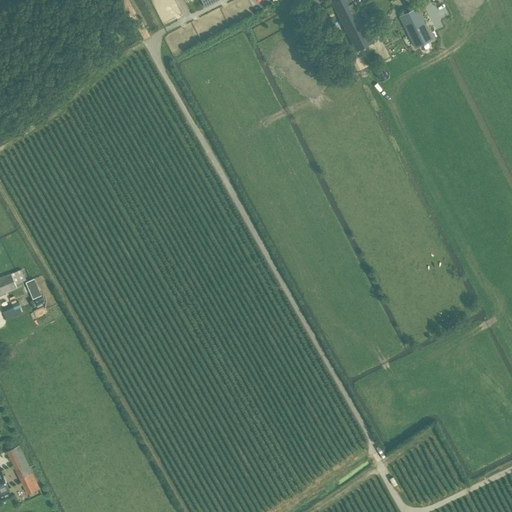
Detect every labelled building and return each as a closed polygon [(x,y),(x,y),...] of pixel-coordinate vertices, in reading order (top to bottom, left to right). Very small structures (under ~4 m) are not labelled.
[(330,0),(356,51),(372,43),(350,0),(330,0)] [(415,48),(432,39),(417,9),(400,17),(415,48)] [(10,273),(15,284),(26,279),(21,269),(10,273)] [(0,293),(16,287),(15,284),(10,273),(0,277),(0,293)] [(25,282),(32,299),(41,295),(34,278),(25,282)] [(3,314),(14,309),(11,303),(1,308),(3,314)] [(381,444),(376,448),(380,454),(383,459),(388,456),(385,450),(381,444)] [(27,494),(39,488),(18,445),(6,451),(27,494)] [(0,470),(0,494),(10,490),(1,470),(0,470)]
